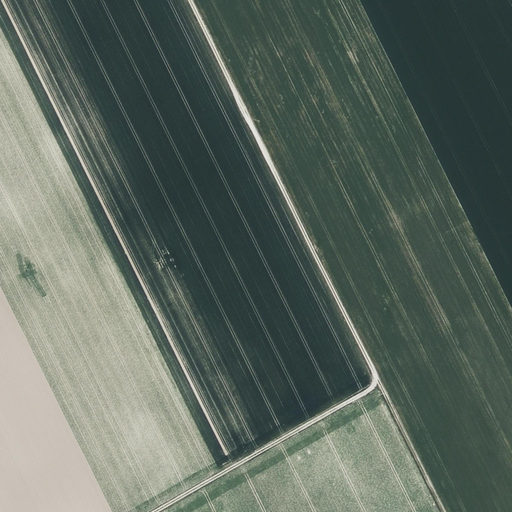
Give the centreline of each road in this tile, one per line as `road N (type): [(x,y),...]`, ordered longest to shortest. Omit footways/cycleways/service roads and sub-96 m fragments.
road 1 (track): [(440,511),(189,0)]
road 2 (track): [(377,382),(152,511)]
